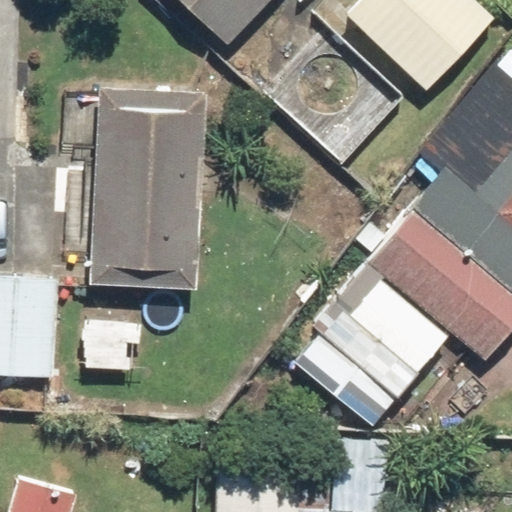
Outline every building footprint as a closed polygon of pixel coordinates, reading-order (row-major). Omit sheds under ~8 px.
[(185,0),(225,39),(263,0),(185,0)] [(479,0),(351,0),(341,10),(423,90),(495,15),(479,0)] [(202,85),(97,80),(87,279),(192,284),(202,85)] [(446,160),(366,257),(485,354),(511,321),(511,179),(495,200),(446,160)] [(59,272),(0,269),(0,373),(55,376),(59,272)] [(338,511),(339,511),(364,511),(373,511),(376,435),(326,433),(325,465),(214,462),(212,511),(338,511)] [(71,511),(78,489),(14,471),(2,511),(71,511)]
